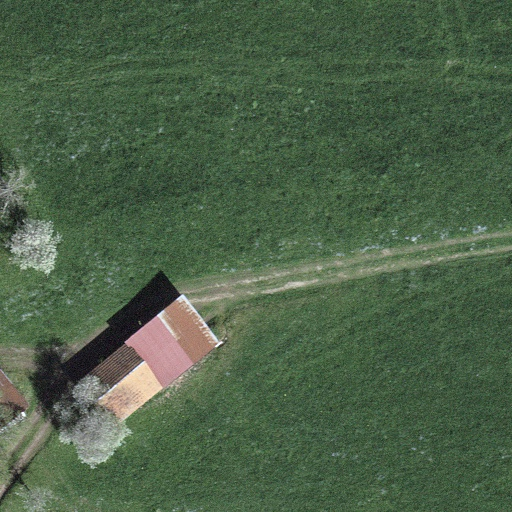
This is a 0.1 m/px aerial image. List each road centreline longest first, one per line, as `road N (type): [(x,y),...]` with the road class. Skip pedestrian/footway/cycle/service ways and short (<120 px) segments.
road 1 (track): [(511,248),(161,297),(73,356)]
road 2 (track): [(0,483),(63,399),(73,356),(0,357)]
